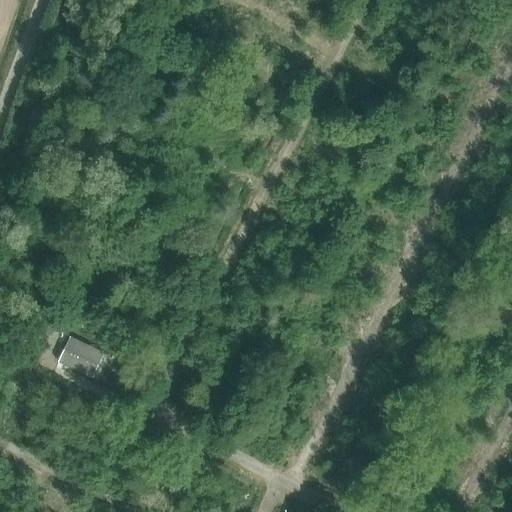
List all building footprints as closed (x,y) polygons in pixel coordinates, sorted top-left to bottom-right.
[(290,16),(298,0),(282,0),(277,9),(290,16)] [(429,20),(437,3),(429,0),(393,0),(393,2),(429,20)] [(511,30),(511,15),(482,0),(476,12),(511,30)] [(195,36),(208,11),(197,6),(185,31),(195,36)] [(431,53),(441,34),(430,28),(420,47),(431,53)] [(376,31),(368,48),(415,71),(423,54),(376,31)] [(243,76),(254,56),(226,41),(215,61),(243,76)] [(495,86),(503,70),(454,47),(446,63),(495,86)] [(276,53),(269,70),(294,80),(301,63),(276,53)] [(429,114),(454,122),(458,109),(433,101),(429,114)] [(220,134),(240,141),(250,114),(231,107),(220,134)] [(437,169),(441,156),(403,145),(400,158),(437,169)] [(342,169),(324,161),(314,184),(348,198),(366,155),(351,148),(342,169)] [(167,186),(180,168),(172,162),(159,180),(167,186)] [(511,212),(511,173),(497,169),(493,181),(511,186),(511,208),(511,212)] [(215,186),(203,214),(223,223),(235,195),(215,186)] [(90,230),(108,194),(96,188),(78,224),(90,230)] [(383,188),(377,201),(415,220),(422,206),(383,188)] [(295,211),(300,202),(283,194),(278,203),(295,211)] [(318,226),(338,234),(348,206),(328,198),(318,226)] [(511,230),(511,216),(490,205),(484,216),(511,230)] [(160,220),(144,252),(158,259),(169,238),(189,248),(195,237),(160,220)] [(460,264),(465,255),(481,265),(490,250),(452,228),(438,251),(460,264)] [(401,263),(406,249),(359,232),(354,246),(401,263)] [(270,266),(264,279),(293,291),(298,278),(270,266)] [(448,293),(455,278),(442,272),(435,287),(448,293)] [(488,286),(489,274),(474,273),(473,284),(488,286)] [(338,281),(332,297),(375,311),(381,294),(338,281)] [(419,306),(448,316),(452,305),(423,294),(419,306)] [(253,332),(262,316),(233,300),(224,316),(253,332)] [(35,315),(56,325),(62,311),(41,301),(35,315)] [(158,304),(156,319),(171,321),(172,306),(158,304)] [(325,323),(317,343),(346,354),(354,333),(325,323)] [(427,359),(432,346),(393,328),(388,341),(427,359)] [(92,376),(103,351),(70,336),(59,361),(92,376)] [(384,362),(373,387),(414,404),(424,379),(384,362)] [(299,373),(293,384),(321,399),(327,388),(299,373)] [(31,382),(19,417),(32,421),(37,406),(53,412),(60,392),(31,382)] [(398,430),(404,417),(371,402),(365,414),(398,430)] [(75,411),(60,440),(77,449),(92,419),(75,411)] [(338,451),(376,468),(382,456),(344,438),(338,451)] [(112,479),(128,447),(116,441),(100,474),(112,479)] [(138,457),(150,462),(155,449),(143,444),(138,457)] [(163,498),(176,464),(164,459),(150,494),(163,498)] [(236,503),(243,493),(228,483),(221,493),(236,503)] [(36,511),(44,498),(31,491),(19,511),(36,511)]
